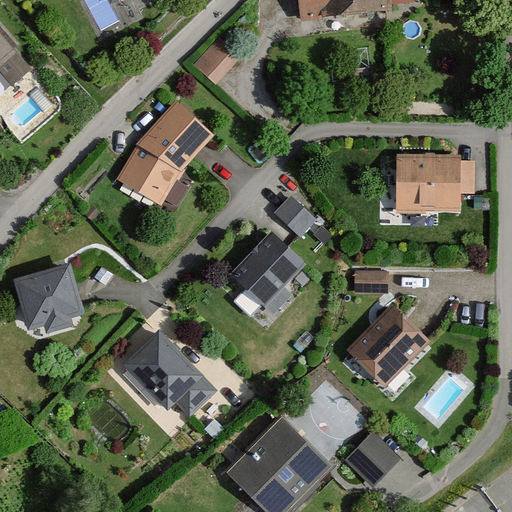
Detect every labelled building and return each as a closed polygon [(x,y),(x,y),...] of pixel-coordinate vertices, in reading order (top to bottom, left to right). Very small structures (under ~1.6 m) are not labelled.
[(385,0),(296,0),(299,22),(324,19),(387,12),(385,0)] [(0,66),(15,54),(0,36),(0,66)] [(218,41),(193,68),(213,86),(238,59),(218,41)] [(176,105),(134,152),(177,175),(212,136),(210,134),(176,105)] [(134,152),(117,184),(160,207),(177,175),(134,152)] [(472,158),(395,157),(395,212),(457,213),(458,195),(471,195),(472,158)] [(275,211),(302,235),(319,217),(292,192),(275,211)] [(271,234),(229,277),(262,310),(304,268),(271,234)] [(13,281),(27,331),(44,327),(46,335),(72,328),(70,320),(84,316),(70,266),(13,281)] [(358,287),(389,287),(389,269),(358,270),(358,287)] [(418,334),(388,306),(343,354),(382,391),(428,343),(427,342),(418,334)] [(157,331),(121,364),(164,414),(171,407),(184,420),(215,392),(157,331)] [(281,417),(328,462),(366,424),(319,378),(281,417)] [(277,419),(222,475),(261,511),(292,511),(332,472),(277,419)] [(344,465),(371,492),(397,466),(370,439),(344,465)]
